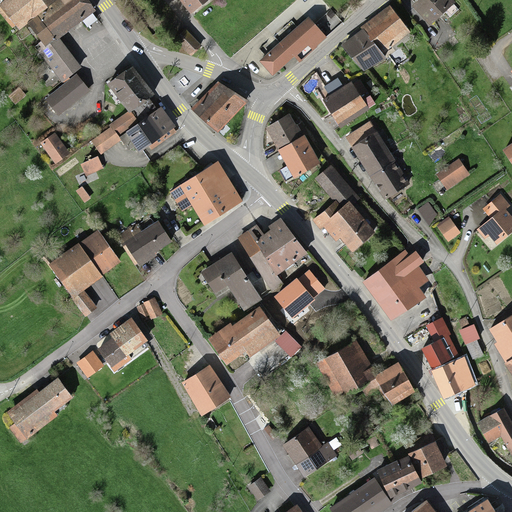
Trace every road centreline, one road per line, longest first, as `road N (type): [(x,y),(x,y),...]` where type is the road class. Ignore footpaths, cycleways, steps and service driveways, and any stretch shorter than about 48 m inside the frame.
road 1 (residential): [(281,86),(386,210),(456,268),(511,403)]
road 2 (primary): [(269,191),(372,314),(474,456),(503,482)]
road 3 (residential): [(309,511),(155,280)]
road 4 (residential): [(155,280),(0,397)]
road 5 (primary): [(134,45),(179,110),(248,173)]
road 6 (residential): [(269,191),(155,280)]
road 7 (secondary): [(281,86),(377,0)]
